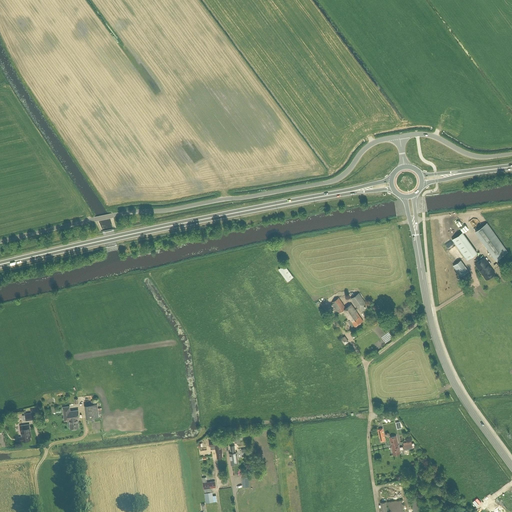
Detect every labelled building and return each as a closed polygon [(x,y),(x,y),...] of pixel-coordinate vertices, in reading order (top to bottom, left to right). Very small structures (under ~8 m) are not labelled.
[(475,231),(496,259),(507,251),(486,222),(475,231)] [(462,231),(452,238),(467,259),(477,252),(462,231)] [(495,273),(483,257),(475,263),(481,272),(481,271),(483,273),(482,274),(484,276),(483,276),(485,279),(486,279),(495,273)] [(460,276),(462,274),(468,270),(460,260),(452,265),(460,276)] [(278,268),(287,281),(293,277),(284,264),(278,268)] [(364,305),(366,303),(358,293),(351,298),(360,312),(366,308),(364,305)] [(352,326),(354,324),(355,325),(362,320),(351,304),(345,308),(338,297),(332,302),(339,312),(342,310),(348,319),(350,318),(348,320),(352,326)] [(98,413),(97,408),(96,399),(91,400),(91,404),(84,405),(86,418),(91,417),(98,416),(98,413)] [(69,406),(62,407),(64,420),(67,420),(68,426),(69,427),(70,426),(70,428),(78,427),(77,418),(79,418),(78,409),(70,410),(69,406)] [(22,441),(24,441),(30,440),(30,437),(31,436),(31,434),(30,434),(29,424),(20,426),(21,437),(19,437),(20,441),(22,441)] [(380,442),(385,440),(382,427),(377,429),(378,435),(379,435),(380,442)] [(389,436),(390,440),(393,455),(400,453),(396,435),(389,436)] [(221,453),(222,453),(220,437),(209,439),(210,446),(215,446),(216,452),(217,452),(218,458),(222,457),(221,453)] [(403,445),(404,449),(412,448),(411,443),(411,441),(403,442),(403,445)] [(234,445),(230,446),(231,452),(229,453),(231,464),(238,463),(237,452),(235,452),(234,445)] [(212,491),(204,493),(206,503),(213,501),(212,496),(212,491)]
